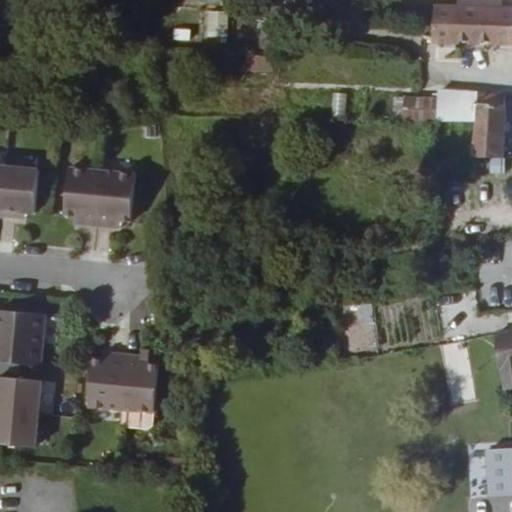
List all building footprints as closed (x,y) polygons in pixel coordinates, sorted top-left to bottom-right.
[(511,0),(508,0),(506,14),(501,48),(511,48),(511,0)] [(501,48),(506,14),(422,10),(420,44),(501,48)] [(207,12),(206,41),(228,41),(229,12),(207,12)] [(415,61),(221,57),(221,83),(415,87),(415,61)] [(492,165),(496,100),(428,97),(427,131),(462,132),(463,165),(492,165)] [(491,173),(492,165),(463,165),(466,173),(491,173)] [(30,219),(33,176),(1,173),(0,186),(0,223),(10,224),(11,217),(21,218),(30,219)] [(93,233),(98,177),(65,174),(61,222),(70,223),(78,224),(77,231),(93,233)] [(125,228),(130,180),(98,177),(93,233),(107,234),(107,227),(115,227),(125,228)] [(511,202),(511,187),(502,187),(501,203),(511,202)] [(21,225),(21,218),(11,217),(10,224),(21,225)] [(0,362),(42,366),(47,314),(26,312),(27,305),(14,305),(14,311),(0,309),(0,362)] [(511,331),(493,335),(499,389),(511,387),(511,331)] [(123,410),(128,355),(113,354),(112,361),(104,360),(93,359),(88,407),(123,410)] [(156,413),(160,365),(150,364),(142,363),(143,356),(128,355),(123,410),(156,413)] [(0,410),(38,414),(41,382),(0,377),(0,410)] [(0,444),(35,448),(38,414),(0,410),(0,444)] [(511,453),(487,456),(490,488),(510,487),(511,499),(511,498),(511,453)] [(511,499),(510,487),(490,488),(491,501),(511,499)]
